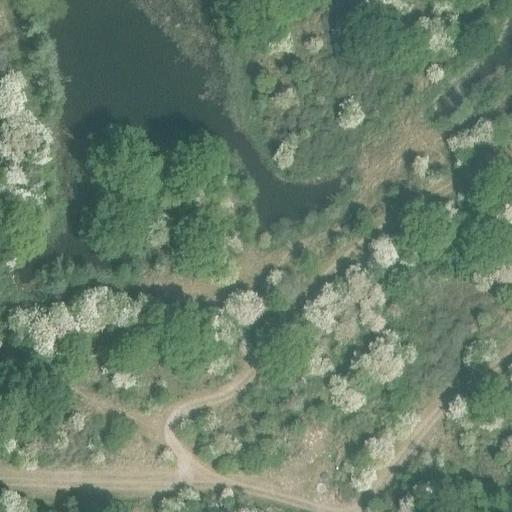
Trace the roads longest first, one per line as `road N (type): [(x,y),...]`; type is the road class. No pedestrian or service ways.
road 1 (track): [(0,357),(144,426),(203,405),(251,376),(314,289),(395,220),(466,178),(511,162)]
road 2 (track): [(0,478),(192,484),(293,507),(350,510),(455,389),(511,352)]
